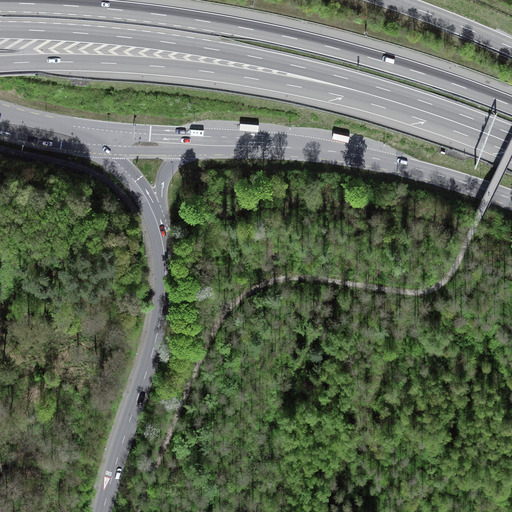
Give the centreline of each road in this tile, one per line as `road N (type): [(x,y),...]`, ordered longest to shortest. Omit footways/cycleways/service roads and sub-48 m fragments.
road 1 (track): [(138,511),(220,316),(271,278),(410,292),(438,284),(456,264),(511,148)]
road 2 (motorway): [(0,29),(118,36),(260,58),(379,89),(511,142)]
road 3 (motorway): [(511,105),(266,32),(120,10),(0,3)]
road 4 (motorway): [(0,63),(116,63),(257,79),(511,146)]
road 5 (primary): [(196,144),(353,154),(511,198)]
road 6 (tertiary): [(160,232),(160,317),(102,511)]
road 7 (motorway): [(511,47),(391,0)]
